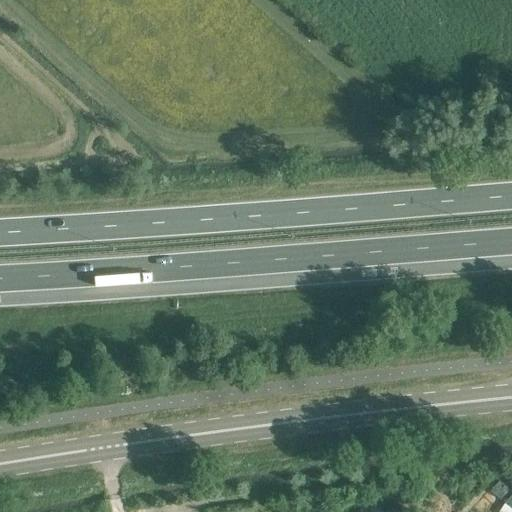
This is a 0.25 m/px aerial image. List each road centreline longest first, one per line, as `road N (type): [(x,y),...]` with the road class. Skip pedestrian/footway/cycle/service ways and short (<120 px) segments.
road 1 (secondary): [(511,399),(0,463)]
road 2 (trunk): [(0,279),(511,243)]
road 3 (trunk): [(511,198),(0,233)]
